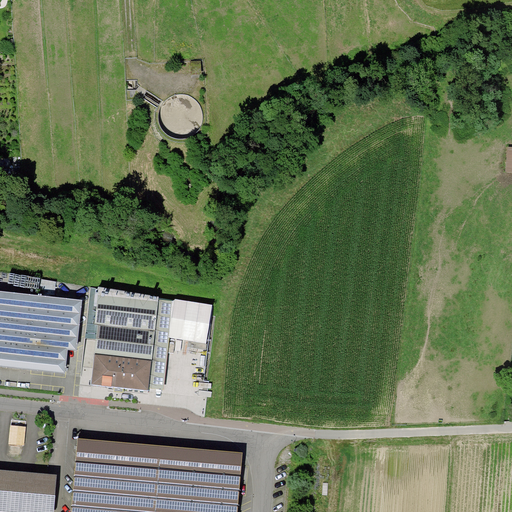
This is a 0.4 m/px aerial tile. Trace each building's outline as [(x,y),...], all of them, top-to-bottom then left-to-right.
[(511,147),(507,147),(503,176),(511,176),(511,147)] [(86,338),(96,340),(90,385),(101,387),(102,381),(111,384),(111,389),(148,392),(149,389),(163,392),(169,343),(208,348),(213,307),(176,301),(175,305),(95,288),(86,338)] [(82,303),(0,293),(0,366),(62,374),(65,351),(76,352),(82,303)] [(79,440),(71,511),(238,511),(243,455),(79,440)] [(52,511),(56,478),(0,473),(0,511),(52,511)]
